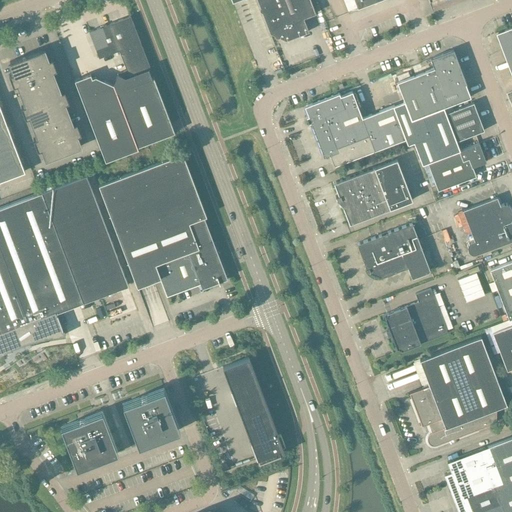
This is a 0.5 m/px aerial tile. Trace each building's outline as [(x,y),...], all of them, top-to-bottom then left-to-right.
[(315,13),(310,0),(231,0),(232,2),(236,0),(257,0),(269,32),(285,40),(308,31),(303,17),(315,13)] [(174,132),(153,76),(152,77),(148,68),(150,67),(130,16),(89,31),(99,57),(119,50),(127,70),(123,71),(121,75),(117,73),(112,84),(95,76),(92,77),(90,73),(74,79),(104,159),(174,132)] [(511,27),(498,33),(511,71),(511,27)] [(71,124),(63,103),(68,101),(64,90),(59,92),(51,71),(56,69),(52,58),(47,60),(42,49),(9,61),(13,72),(8,74),(13,86),(18,84),(26,105),(21,107),(25,118),(30,116),(38,137),(33,139),(37,150),(42,148),(46,159),(79,147),(75,136),(80,134),(76,122),(71,124)] [(470,96),(465,83),(466,83),(453,49),(430,58),(434,67),(397,81),(404,101),(411,119),(443,107),(470,96)] [(459,150),(455,141),(445,113),(443,107),(411,119),(404,101),(362,117),(352,91),(340,95),(339,93),(304,106),(308,116),(306,117),(308,123),(310,122),(323,156),(329,154),(333,165),(405,138),(407,144),(413,142),(422,164),(427,162),(459,150)] [(484,130),(473,102),(445,113),(455,141),(484,130)] [(0,180),(25,171),(0,105),(0,180)] [(476,176),(472,166),(485,161),(478,142),(459,150),(427,162),(437,190),(476,176)] [(211,242),(202,217),(206,215),(182,153),(98,184),(137,286),(159,278),(166,296),(228,273),(215,240),(211,242)] [(412,200),(396,159),(375,167),(375,166),(333,182),(338,195),(335,196),(337,200),(343,207),(349,224),(390,208),(412,200)] [(128,285),(86,175),(41,192),(0,207),(0,354),(8,350),(12,348),(16,346),(20,344),(28,342),(32,341),(39,339),(47,337),(51,336),(56,335),(65,334),(64,329),(62,329),(56,312),(128,285)] [(511,211),(510,206),(509,205),(506,203),(504,203),(500,205),(497,196),(462,210),(474,240),(470,242),(468,243),(467,246),(467,248),(468,251),(470,253),(473,254),(475,254),(511,239),(511,211)] [(430,271),(412,222),(387,232),(388,234),(382,236),(381,234),(356,243),(367,271),(369,270),(369,271),(370,272),(371,273),(372,274),(373,275),(374,275),(376,275),(377,275),(378,275),(380,275),(380,277),(407,267),(411,278),(430,271)] [(511,317),(511,260),(489,269),(508,319),(511,317)] [(483,294),(475,272),(456,279),(465,301),(483,294)] [(447,333),(430,288),(415,294),(418,301),(386,313),(386,314),(387,315),(386,315),(386,317),(385,317),(384,317),(389,329),(387,329),(388,331),(386,331),(388,337),(390,336),(390,338),(392,337),(396,349),(397,349),(397,348),(398,348),(399,349),(400,349),(400,350),(400,351),(447,333)] [(511,368),(511,324),(492,332),(506,370),(511,368)] [(506,404),(480,336),(419,359),(429,385),(409,393),(421,426),(428,424),(431,432),(430,432),(429,433),(428,434),(427,435),(427,436),(427,437),(427,438),(427,439),(427,441),(427,442),(428,443),(429,444),(430,444),(431,445),(432,445),(434,445),(435,445),(436,445),(496,422),(496,408),(506,404)] [(248,357),(222,367),(257,458),(257,459),(278,450),(280,454),(284,452),(282,445),(285,444),(280,432),(277,433),(248,357)] [(179,430),(163,389),(122,405),(138,446),(179,430)] [(118,453),(102,412),(61,427),(76,469),(118,453)] [(511,511),(511,436),(447,461),(451,471),(444,474),(458,511),(511,511)]
